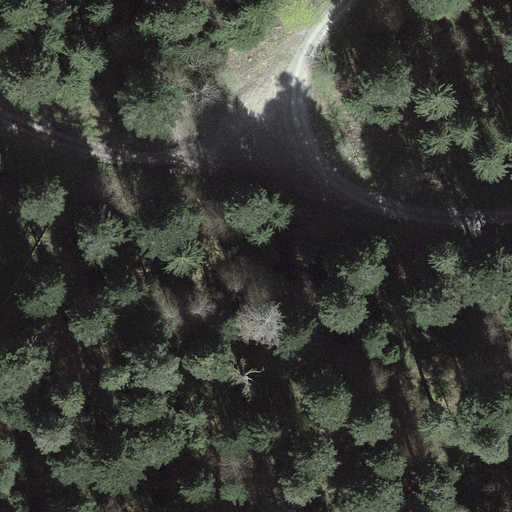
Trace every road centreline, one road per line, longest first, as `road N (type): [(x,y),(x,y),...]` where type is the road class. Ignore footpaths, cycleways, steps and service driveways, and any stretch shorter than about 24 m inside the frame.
road 1 (track): [(511,218),(434,217),(371,203),(312,167),(294,100),(304,51),(352,0)]
road 2 (track): [(0,108),(164,159),(341,189)]
road 3 (track): [(164,159),(304,51)]
